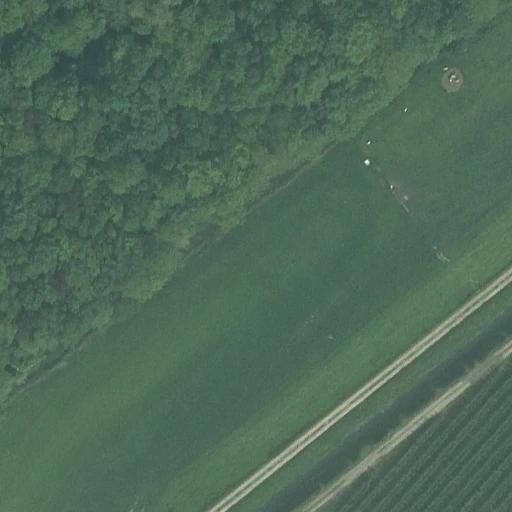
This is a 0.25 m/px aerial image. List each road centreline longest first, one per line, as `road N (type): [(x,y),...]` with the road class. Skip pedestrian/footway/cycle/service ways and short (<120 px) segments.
road 1 (unclassified): [(222,511),(511,278)]
road 2 (track): [(310,511),(511,350)]
